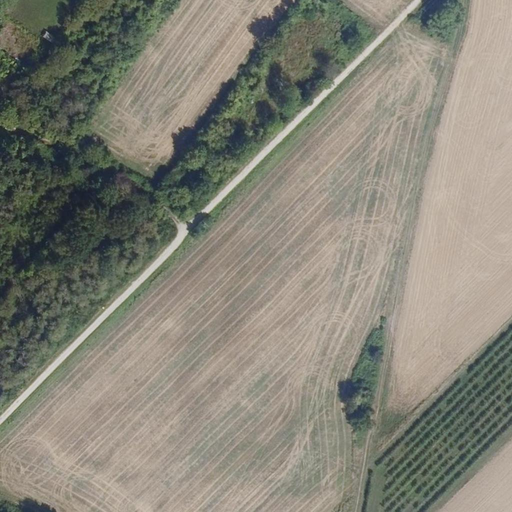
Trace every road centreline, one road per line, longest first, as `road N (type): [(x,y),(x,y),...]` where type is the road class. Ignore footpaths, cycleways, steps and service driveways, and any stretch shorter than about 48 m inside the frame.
road 1 (track): [(0,420),(418,0)]
road 2 (track): [(354,511),(462,0)]
road 3 (track): [(185,229),(101,170),(0,123)]
